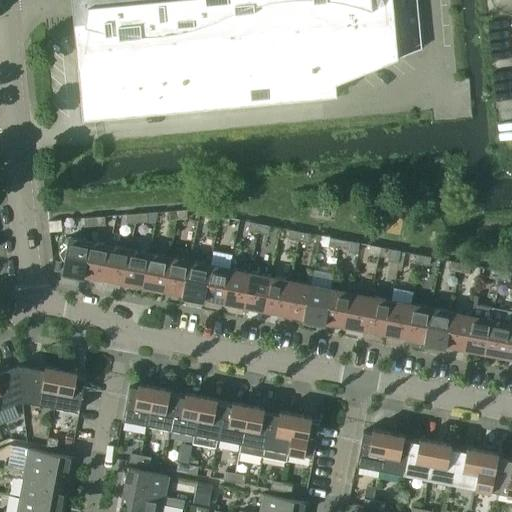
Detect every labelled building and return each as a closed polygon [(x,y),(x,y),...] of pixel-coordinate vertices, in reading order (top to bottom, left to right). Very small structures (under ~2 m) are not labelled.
[(87,0),(88,6),(77,66),(83,120),(337,96),(336,83),(398,58),(392,0),(87,0)] [(177,219),(176,210),(166,211),(166,220),(177,219)] [(187,218),(186,210),(176,210),(177,219),(187,218)] [(147,222),(147,213),(136,214),(137,223),(147,222)] [(137,223),(136,214),(126,215),(127,223),(137,223)] [(217,225),(219,216),(209,214),(207,223),(217,225)] [(105,225),(104,216),(94,217),(95,226),(105,225)] [(227,227),(229,218),(219,216),(217,225),(227,227)] [(95,226),(94,217),(84,218),(85,227),(95,226)] [(258,233),(260,224),(250,222),(248,231),(258,233)] [(268,235),(270,226),(260,224),(258,233),(268,235)] [(298,240),(300,232),(290,230),(288,238),(298,240)] [(308,242),(310,234),(300,232),(298,240),(308,242)] [(83,275),(90,241),(68,237),(67,247),(59,253),(64,262),(62,271),(83,275)] [(338,248),(340,239),(330,238),(328,246),(338,248)] [(348,250),(350,241),(340,239),(338,248),(348,250)] [(103,279),(109,245),(90,241),(83,275),(103,279)] [(123,283),(130,249),(109,245),(103,279),(123,283)] [(378,256),(380,247),(370,245),(368,254),(378,256)] [(389,258),(390,249),(380,247),(378,256),(389,258)] [(143,287),(150,253),(130,249),(123,283),(143,287)] [(163,291),(170,257),(150,253),(143,287),(163,291)] [(419,264),(421,255),(410,253),(409,262),(419,264)] [(429,266),(431,257),(421,255),(419,264),(429,266)] [(183,295),(190,261),(170,257),(163,291),(183,295)] [(203,298),(210,265),(190,261),(183,295),(203,298)] [(459,272),(461,263),(451,261),(449,270),(459,272)] [(469,273),(471,265),(461,263),(459,272),(469,273)] [(223,302),(230,269),(210,265),(203,298),(223,302)] [(244,306),(250,273),(230,269),(223,302),(244,306)] [(499,279),(501,271),(491,269),(489,277),(499,279)] [(509,281),(511,273),(501,271),(499,279),(509,281)] [(264,310),(270,276),(250,273),(244,306),(264,310)] [(284,314),(290,280),(270,276),(264,310),(284,314)] [(304,318),(310,284),(290,280),(284,314),(304,318)] [(324,322),(330,288),(310,284),(304,318),(324,322)] [(344,326),(350,292),(330,288),(324,322),(344,326)] [(364,330),(370,296),(350,292),(344,326),(364,330)] [(384,334),(391,300),(370,296),(364,330),(384,334)] [(404,338),(411,304),(391,300),(384,334),(404,338)] [(424,341),(431,308),(411,304),(404,338),(424,341)] [(444,345),(451,312),(431,308),(424,341),(444,345)] [(505,357),(511,323),(511,318),(511,311),(493,308),(491,319),(485,353),(505,357)] [(464,349),(471,315),(451,312),(444,345),(464,349)] [(464,349),(485,353),(491,319),(471,315),(464,349)] [(0,409),(22,400),(19,365),(0,372),(0,409)] [(54,407),(61,369),(45,366),(44,370),(19,365),(22,400),(54,407)] [(77,372),(61,369),(54,407),(78,411),(85,378),(76,376),(77,372)] [(147,424),(154,387),(138,384),(137,388),(129,386),(122,420),(147,424)] [(170,429),(177,395),(169,394),(170,390),(154,387),(147,424),(170,429)] [(194,433),(201,396),(185,393),(184,397),(177,395),(170,429),(194,433)] [(218,438),(224,404),(216,403),(217,399),(201,396),(194,433),(192,442),(216,447),(218,438)] [(241,443),(248,405),(232,402),(232,406),(224,404),(218,438),(241,443)] [(263,456),(271,413),(263,412),(264,408),(248,405),(241,443),(239,451),(263,456)] [(288,452),(295,414),(279,411),(279,415),(271,413),(263,456),(286,460),(288,452)] [(311,417),(295,414),(288,452),(312,457),(319,423),(310,421),(311,417)] [(381,470),(388,432),(372,429),(371,433),(362,431),(356,465),(381,470)] [(404,474),(411,440),(403,439),(404,435),(388,432),(381,470),(404,474)] [(58,439),(48,437),(46,446),(56,448),(58,439)] [(428,479),(435,441),(419,438),(418,442),(411,440),(404,474),(428,479)] [(451,483),(458,450),(450,448),(451,444),(435,441),(428,479),(451,483)] [(475,488),(482,450),(466,447),(465,451),(458,450),(451,483),(475,488)] [(69,458),(73,459),(75,460),(75,458),(29,449),(25,469),(25,473),(65,481),(69,458)] [(498,492),(505,459),(497,457),(498,453),(482,450),(475,488),(498,492)] [(139,464),(141,455),(131,453),(129,462),(139,464)] [(149,466),(151,457),(141,455),(139,464),(149,466)] [(511,495),(511,460),(505,459),(498,492),(511,495)] [(187,473),(189,464),(178,462),(176,471),(187,473)] [(200,467),(189,464),(187,473),(199,475),(200,467)] [(14,476),(15,467),(6,465),(4,474),(14,476)] [(60,504),(65,481),(25,473),(25,469),(15,467),(14,476),(24,478),(20,497),(60,504)] [(164,496),(168,476),(122,467),(122,469),(128,470),(123,492),(163,500),(163,505),(173,507),(174,498),(164,496)] [(233,482),(235,473),(225,471),(223,480),(233,482)] [(245,475),(235,473),(233,482),(244,484),(245,475)] [(281,491),(282,482),(272,480),(270,489),(281,491)] [(292,484),(282,482),(281,491),(291,493),(292,484)] [(161,511),(163,505),(163,500),(123,492),(119,511),(161,511)] [(301,511),(303,504),(307,504),(309,505),(310,503),(263,494),(259,511),(301,511)] [(58,511),(60,504),(20,497),(16,511),(58,511)] [(184,500),(174,498),(173,507),(182,509),(184,500)] [(373,509),(375,500),(364,498),(363,507),(373,509)] [(383,511),(385,502),(375,500),(373,509),(383,511)]
